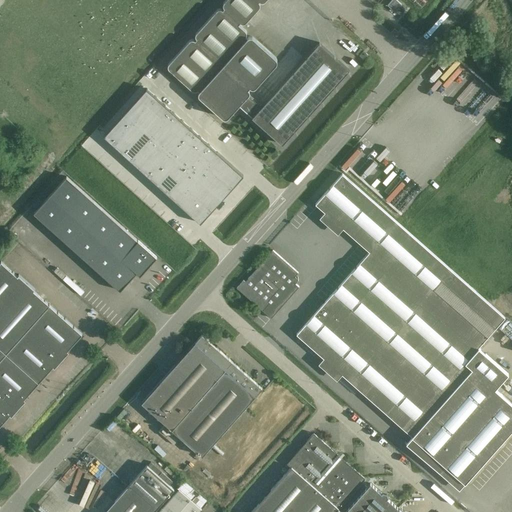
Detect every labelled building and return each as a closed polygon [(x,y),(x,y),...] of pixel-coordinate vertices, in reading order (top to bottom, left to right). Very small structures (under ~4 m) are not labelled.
[(168,65),(168,66),(168,68),(169,69),(192,89),(193,90),(195,90),(196,90),(198,89),(200,91),(198,92),(198,94),(199,95),(200,97),(223,117),(224,118),(225,118),(226,118),(227,117),(228,116),(239,105),(282,143),(349,70),(319,43),(261,107),(248,95),(249,94),(250,92),(250,91),(249,89),(248,88),(250,86),(251,87),(253,87),(254,87),(256,86),(276,64),(277,62),(277,61),(277,60),(277,58),(276,57),(253,37),(252,36),(251,36),(249,36),(248,37),(246,36),(247,34),(247,33),(246,31),(245,30),(239,24),(240,22),(241,23),(243,23),(244,23),(246,22),(259,7),(260,6),(260,4),(260,3),(259,2),(259,1),(261,2),(262,2),(264,2),(265,1),(265,0),(225,0),(224,2),(223,4),(223,5),(223,7),(224,8),(223,9),(221,9),(220,9),(218,9),(217,10),(196,33),(195,34),(195,36),(196,37),(197,38),(195,40),(194,39),(192,39),(191,39),(189,40),(169,63),(168,65)] [(395,12),(402,4),(397,0),(391,0),(387,5),(395,12)] [(364,59),(368,55),(363,51),(360,55),(364,59)] [(146,88),(125,112),(134,120),(156,97),(146,88)] [(156,97),(134,120),(143,128),(164,105),(156,97)] [(164,105),(143,128),(152,136),(173,113),(164,105)] [(125,112),(104,136),(113,144),(134,120),(125,112)] [(173,113),(152,136),(161,144),(182,120),(173,113)] [(134,120),(113,144),(122,152),(143,128),(134,120)] [(182,120),(161,144),(170,153),(191,129),(182,120)] [(143,128),(122,152),(131,160),(152,136),(143,128)] [(191,129),(170,153),(179,161),(200,137),(191,129)] [(152,136),(131,160),(140,168),(161,144),(152,136)] [(200,137),(179,161),(188,169),(209,145),(200,137)] [(161,144),(140,168),(148,176),(170,153),(161,144)] [(209,145),(188,169),(196,177),(207,165),(218,153),(209,145)] [(170,153),(148,176),(158,184),(179,161),(170,153)] [(218,153),(207,165),(233,187),(243,175),(218,153)] [(179,161),(158,184),(166,192),(188,169),(179,161)] [(207,165),(196,177),(222,200),(233,187),(207,165)] [(188,169),(166,192),(175,200),(186,188),(196,177),(188,169)] [(369,251),(296,334),(323,357),(324,358),(342,374),(412,436),(406,443),(439,472),(445,466),(459,465),(465,483),(511,429),(511,403),(495,389),(508,374),(479,347),(505,317),(396,221),(342,173),(315,204),(325,212),(343,228),(369,251)] [(137,240),(66,176),(33,213),(120,290),(136,272),(140,275),(156,256),(138,240),(137,240)] [(196,177),(186,188),(211,211),(222,200),(196,177)] [(186,188),(175,200),(201,223),(211,211),(186,188)] [(294,282),(294,277),(298,272),(273,250),(246,281),(244,280),(237,287),(272,318),(299,286),(294,282)] [(67,350),(82,333),(33,290),(35,288),(19,274),(17,275),(1,261),(0,261),(0,425),(10,414),(11,415),(26,399),(24,398),(53,366),(54,367),(69,351),(67,350)] [(195,342),(141,402),(165,424),(159,431),(165,437),(172,429),(180,437),(202,456),(211,446),(213,443),(255,395),(262,388),(215,346),(202,335),(195,342)] [(251,511),(393,511),(398,508),(370,483),(361,494),(355,489),(365,479),(314,433),(287,463),(291,467),(251,511)] [(158,475),(154,471),(146,464),(104,511),(153,511),(174,489),(169,485),(172,481),(162,472),(158,475)] [(201,509),(179,489),(158,511),(220,511),(208,502),(201,509)]
